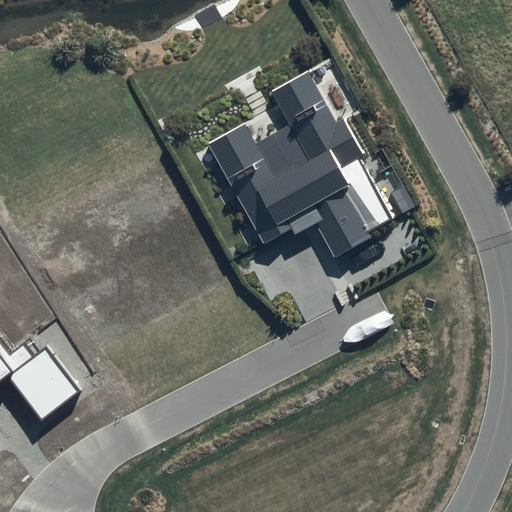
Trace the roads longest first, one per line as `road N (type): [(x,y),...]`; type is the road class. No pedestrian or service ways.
road 1 (residential): [(50,505),(155,423),(385,307)]
road 2 (residential): [(367,0),(474,186),(505,277),(511,355)]
road 3 (residential): [(511,364),(489,466),(467,511)]
